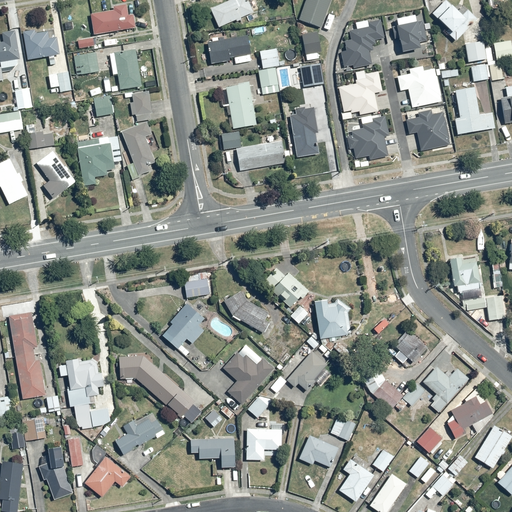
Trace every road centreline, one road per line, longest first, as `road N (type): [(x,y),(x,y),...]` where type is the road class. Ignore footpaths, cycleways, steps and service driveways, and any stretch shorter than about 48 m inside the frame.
road 1 (residential): [(202,226),(155,0)]
road 2 (residential): [(397,192),(415,286),(511,374)]
road 3 (secondary): [(0,260),(202,226)]
road 4 (secondary): [(202,226),(397,192)]
